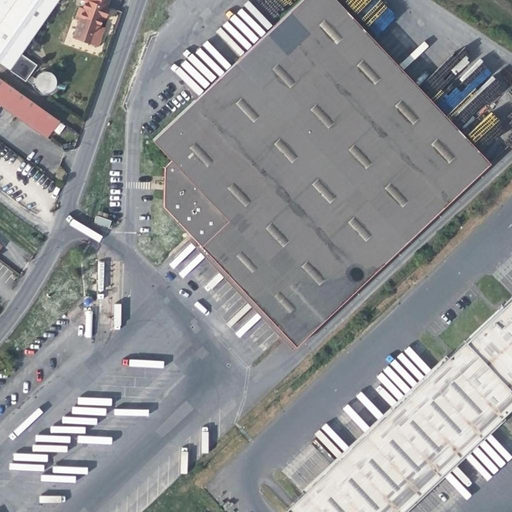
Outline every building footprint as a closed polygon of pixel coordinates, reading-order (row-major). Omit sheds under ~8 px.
[(0,0),(0,65),(8,71),(56,0),(0,0)] [(98,44),(103,28),(99,27),(100,23),(103,13),(106,14),(109,6),(106,5),(108,0),(85,0),(87,1),(84,9),(79,8),(76,18),(81,20),(79,26),(77,26),(74,36),(98,44)] [(159,204),(187,235),(291,346),(486,161),(333,0),(294,0),(192,97),(148,139),(166,159),(159,166),(159,204)] [(53,94),(55,91),(56,87),(56,83),(54,79),(52,77),(48,75),(45,74),(41,75),(37,76),(35,79),(33,83),(33,87),(34,90),(36,94),(39,96),(42,97),(46,97),(50,96),(53,94)] [(58,120),(34,102),(2,80),(0,78),(0,104),(46,137),(53,127),(58,120)] [(287,349),(291,346),(187,235),(184,239),(287,349)] [(511,295),(284,510),(285,511),(399,511),(511,406),(511,295)]
